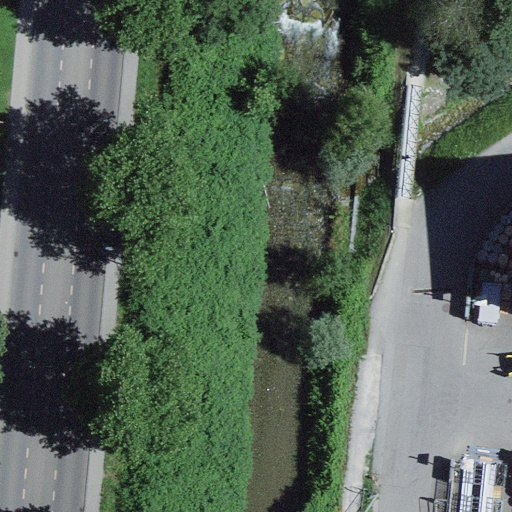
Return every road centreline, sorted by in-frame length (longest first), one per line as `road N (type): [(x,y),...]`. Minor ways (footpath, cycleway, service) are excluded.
road 1 (secondary): [(38,511),(81,0)]
road 2 (residential): [(511,196),(460,243),(437,317),(423,511)]
